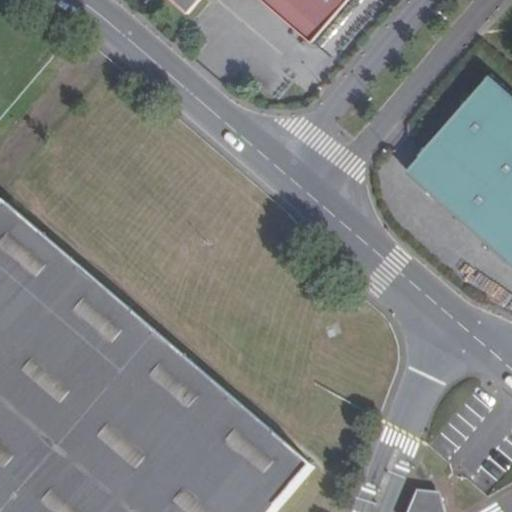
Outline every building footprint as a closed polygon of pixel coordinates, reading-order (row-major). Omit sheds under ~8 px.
[(356,0),(167,0),(190,19),(206,0),(258,0),(315,49),(356,0)] [(511,102),(488,81),(417,161),(441,182),(427,197),(511,270),(511,102)] [(441,182),(417,161),(404,177),(427,197),(441,182)] [(0,511),(283,511),(320,469),(11,206),(0,218),(0,511)] [(361,309),(365,305),(360,301),(356,305),(361,309)] [(409,511),(447,511),(444,503),(432,492),(418,491),(409,511)]
